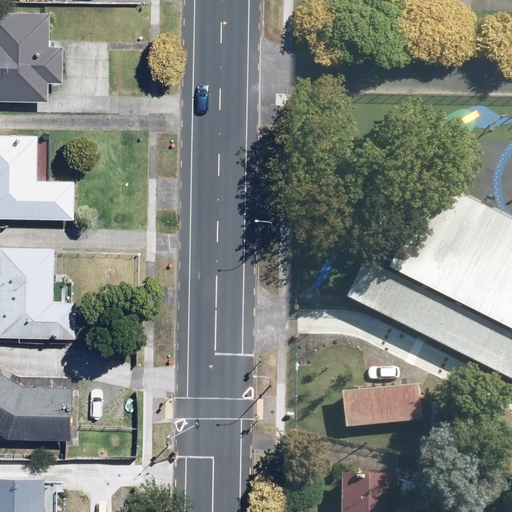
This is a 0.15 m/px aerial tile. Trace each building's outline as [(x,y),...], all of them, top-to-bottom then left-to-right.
[(0,102),(47,104),(48,85),(63,86),(64,46),(48,46),(49,17),(0,14),(0,102)] [(37,134),(0,133),(0,216),(73,217),(73,180),(37,180),(37,134)] [(511,240),(436,199),(397,272),(511,333),(511,240)] [(52,250),(0,248),(0,251),(0,338),(72,341),(74,302),(50,301),(52,250)] [(0,373),(0,432),(7,437),(69,439),(72,381),(9,379),(0,373)] [(420,384),(345,390),(348,427),(424,420),(420,384)] [(399,511),(399,473),(344,473),(343,511),(399,511)] [(0,475),(0,511),(41,511),(42,476),(0,475)]
